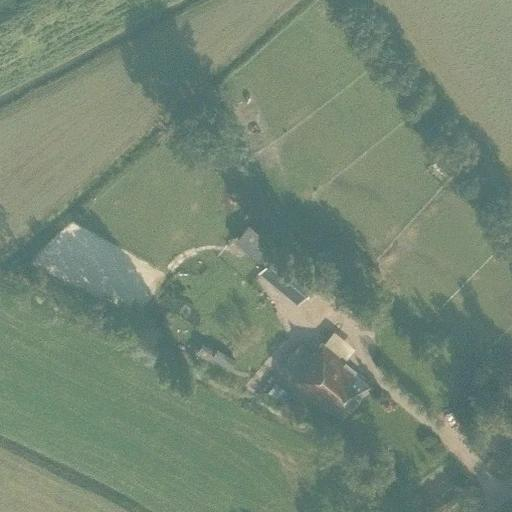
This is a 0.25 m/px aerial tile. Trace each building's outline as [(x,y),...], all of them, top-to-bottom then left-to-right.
[(257,274),(296,305),(314,283),(299,271),(304,265),(283,248),(279,253),(276,251),(257,274)] [(390,308),(343,277),(332,293),(379,325),(390,308)] [(322,342),(312,354),(298,342),(277,368),(291,380),(323,407),(325,404),(341,417),(368,384),(352,372),(355,369),(322,342)] [(202,343),(196,352),(207,359),(213,349),(202,343)] [(230,369),(236,360),(216,347),(210,357),(230,369)]
